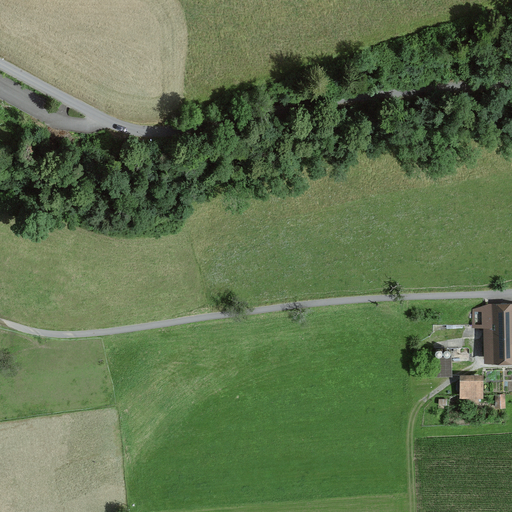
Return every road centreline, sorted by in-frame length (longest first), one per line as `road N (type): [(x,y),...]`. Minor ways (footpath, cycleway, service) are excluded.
road 1 (residential): [(0,63),(101,118),(156,132),(406,89),(511,81)]
road 2 (residential): [(511,292),(344,299),(69,334),(0,321)]
